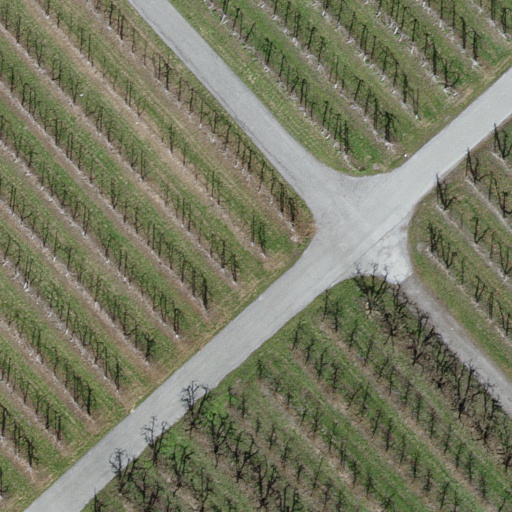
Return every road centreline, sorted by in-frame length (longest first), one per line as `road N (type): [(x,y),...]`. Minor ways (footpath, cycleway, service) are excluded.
road 1 (track): [(56,511),(511,97)]
road 2 (track): [(140,0),(511,410)]
